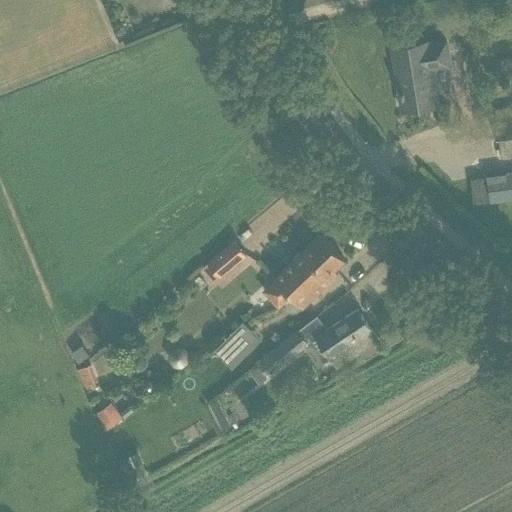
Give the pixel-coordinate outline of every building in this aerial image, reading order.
[(503,4),(494,5),(496,15),(505,14),(503,4)] [(400,90),(401,96),(403,96),(405,109),(437,104),(429,57),(448,54),(446,41),(427,44),(427,42),(391,48),(395,71),(399,70),(402,90),(400,90)] [(502,158),(511,156),(511,107),(495,110),(502,158)] [(511,174),(471,180),(474,204),(511,198),(511,174)] [(262,291),(278,308),(290,296),(301,308),(337,273),(334,270),(344,260),(319,234),(273,278),(274,279),(262,291)] [(201,268),(212,282),(245,255),(232,241),(201,268)] [(316,337),(336,367),(378,339),(357,309),(316,337)] [(242,321),(214,349),(231,366),(259,338),(242,321)] [(256,362),(266,375),(308,343),(297,330),(256,362)] [(169,350),(168,358),(173,365),(181,367),(188,362),(189,353),(184,347),(176,345),(169,350)] [(90,363),(78,368),(87,392),(100,387),(90,363)] [(217,401),(208,405),(221,431),(230,426),(217,401)] [(101,425),(105,431),(122,418),(111,402),(96,413),(103,423),(101,425)] [(118,460),(127,480),(146,472),(137,451),(118,460)]
